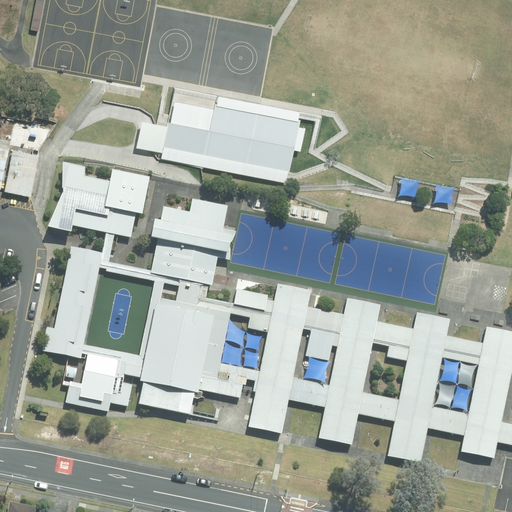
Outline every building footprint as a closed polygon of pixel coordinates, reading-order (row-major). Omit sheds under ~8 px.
[(138,118),(133,145),(162,150),(161,155),(287,179),(301,108),(216,92),(214,106),(174,99),(169,123),(138,118)] [(6,123),(5,138),(33,140),(34,126),(6,123)] [(38,153),(13,149),(6,191),(31,196),(38,153)] [(82,173),(59,169),(61,198),(45,233),(68,240),(70,232),(127,244),(132,219),(139,220),(147,183),(110,175),(107,188),(80,182),(82,173)] [(186,219),(160,214),(158,227),(151,225),(147,244),(155,246),(148,279),(208,292),(214,264),(226,266),(233,235),(220,233),(224,212),(189,205),(186,219)] [(102,254),(71,248),(55,329),(47,328),(42,352),(81,360),(102,254)] [(310,294),(278,287),(275,301),(267,300),(268,296),(237,289),(233,305),(271,313),(247,426),(280,433),(310,294)] [(379,308),(346,301),(343,315),(316,309),(306,356),(329,361),(332,346),(338,347),(329,384),(301,378),(296,402),(325,409),(318,441),(349,448),(379,308)] [(142,378),(137,403),(190,414),(195,389),(241,399),(244,385),(202,376),(214,317),(156,305),(143,368),(126,365),(124,374),(142,378)] [(449,321),(417,314),(414,329),(386,323),(382,344),(390,346),(387,358),(405,362),(397,400),(373,395),(368,416),(394,422),(387,457),(420,463),(449,321)] [(511,371),(511,332),(486,327),(482,344),(456,339),(452,359),(479,365),(469,415),(441,409),(437,431),(464,437),(460,453),(494,460),(497,443),(511,445),(511,425),(501,423),(511,371)] [(77,368),(67,367),(65,377),(76,379),(77,368)] [(116,378),(84,372),(80,390),(69,388),(67,403),(79,405),(80,397),(111,403),(116,378)] [(34,511),(35,507),(10,502),(8,511),(34,511)]
